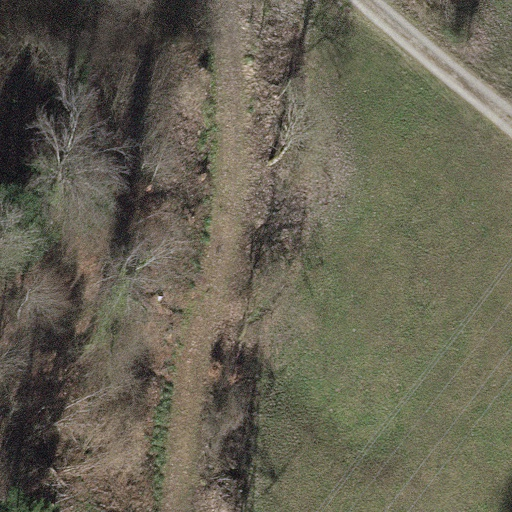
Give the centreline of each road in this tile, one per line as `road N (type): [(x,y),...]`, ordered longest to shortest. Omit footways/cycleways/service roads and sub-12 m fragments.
road 1 (track): [(217,0),(226,163),(170,511)]
road 2 (track): [(511,116),(373,0)]
